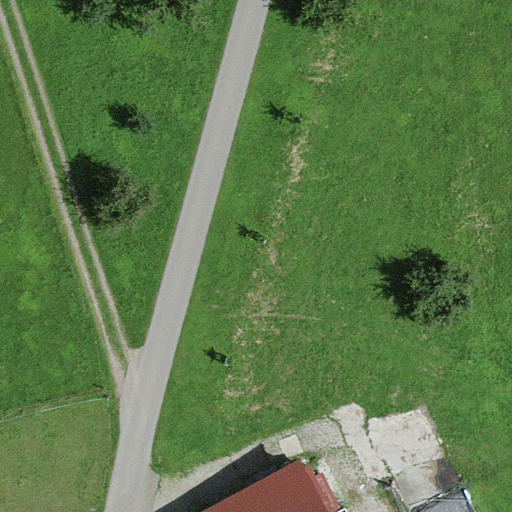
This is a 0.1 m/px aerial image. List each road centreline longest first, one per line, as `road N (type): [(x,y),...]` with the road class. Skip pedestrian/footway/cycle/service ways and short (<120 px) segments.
road 1 (unclassified): [(258,0),(207,167),(126,511)]
road 2 (track): [(3,0),(121,360),(128,372),(156,383)]
